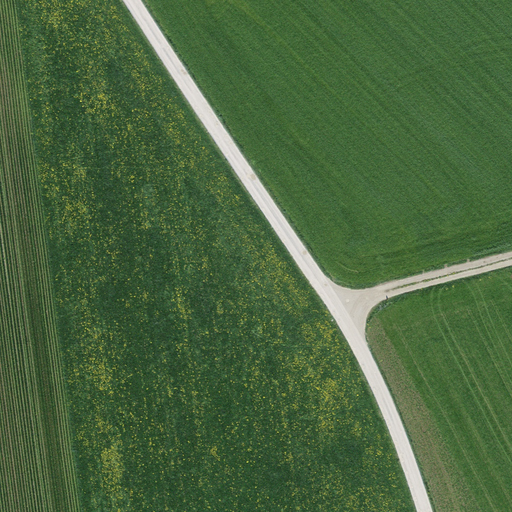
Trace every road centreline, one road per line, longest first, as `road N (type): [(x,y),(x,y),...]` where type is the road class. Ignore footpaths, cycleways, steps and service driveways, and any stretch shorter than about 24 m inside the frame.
road 1 (unclassified): [(148,0),(349,305),(389,380),(430,511)]
road 2 (track): [(349,305),(511,262)]
